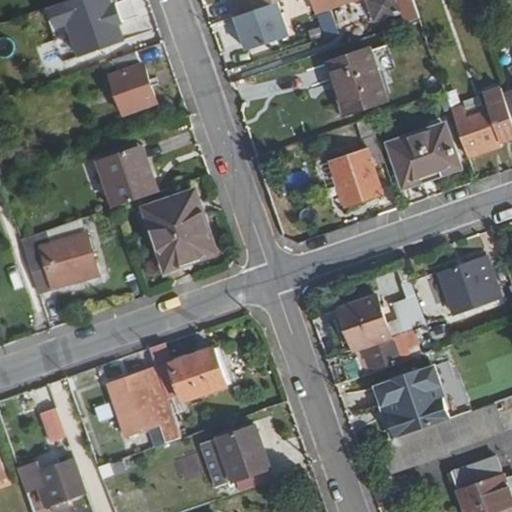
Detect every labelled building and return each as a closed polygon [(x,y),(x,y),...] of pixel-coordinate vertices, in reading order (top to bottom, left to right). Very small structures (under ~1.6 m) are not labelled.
[(83,0),(77,2),(89,37),(128,23),(120,0),(83,0)] [(251,0),(254,9),(267,4),(278,0),(251,0)] [(283,20),(309,11),(305,0),(298,0),(296,1),(296,0),(280,0),(277,1),(283,20)] [(365,0),(370,14),(380,17),(399,10),(403,22),(418,17),(412,0),(310,0),(315,13),(337,5),(336,3),(345,0),(365,0)] [(231,16),(238,36),(274,23),(267,4),(254,9),(231,16)] [(399,31),(404,45),(418,41),(432,82),(440,80),(418,17),(403,22),(402,22),(404,29),(399,31)] [(57,42),(41,43),(41,63),(57,63),(57,42)] [(499,52),(507,76),(511,73),(511,56),(509,48),(499,52)] [(328,63),(338,91),(344,89),(352,111),(385,99),(368,49),(328,63)] [(116,73),(109,76),(121,113),(156,101),(143,64),(139,65),(134,51),(112,59),(116,73)] [(444,91),(465,149),(499,138),(511,132),(511,117),(505,97),(500,85),(483,91),(487,104),(489,108),(468,115),(458,88),(455,88),(452,77),(441,81),(442,85),(444,91)] [(442,85),(426,90),(428,97),(444,91),(442,85)] [(330,160),(345,204),(380,192),(371,166),(384,161),(375,135),(369,118),(355,123),(364,148),(330,160)] [(391,143),(401,172),(425,164),(429,175),(460,164),(445,125),(391,143)] [(98,161),(113,208),(155,192),(140,147),(98,161)] [(401,172),(405,184),(429,175),(425,164),(401,172)] [(144,207),(164,265),(210,250),(190,191),(144,207)] [(23,249),(38,293),(103,274),(95,248),(49,262),(43,243),(23,249)] [(438,271),(448,299),(452,312),(499,296),(485,254),(438,271)] [(426,275),(435,304),(448,299),(438,271),(426,275)] [(337,305),(352,347),(359,344),(365,342),(374,367),(375,370),(399,361),(375,293),(337,305)] [(154,366),(171,414),(182,410),(179,400),(225,382),(211,345),(169,361),(162,342),(148,347),(154,366)] [(360,358),(364,371),(374,367),(365,342),(359,344),(363,357),(360,358)] [(387,422),(393,437),(449,417),(438,385),(440,384),(434,365),(432,367),(431,364),(379,382),(380,385),(375,386),(382,405),(386,404),(390,415),(387,422)] [(106,383),(123,435),(147,427),(153,446),(180,437),(171,414),(154,366),(106,383)] [(382,405),(387,422),(390,415),(386,404),(382,405)] [(39,411),(48,439),(64,433),(55,406),(39,411)] [(376,442),(387,473),(448,452),(447,448),(475,438),(466,411),(449,417),(393,437),(376,442)] [(215,436),(230,480),(267,467),(252,423),(215,436)] [(14,465),(23,490),(35,485),(42,505),(49,503),(64,497),(84,490),(72,455),(37,468),(33,457),(14,465)] [(497,455),(453,470),(460,488),(503,474),(497,455)] [(104,466),(107,475),(124,471),(121,461),(104,466)] [(170,471),(174,484),(198,476),(194,463),(170,471)] [(460,488),(467,511),(511,511),(511,498),(503,474),(460,488)] [(179,490),(185,505),(205,498),(200,483),(179,490)] [(133,511),(128,490),(112,493),(116,511),(133,511)] [(49,503),(52,511),(67,506),(64,497),(49,503)]
